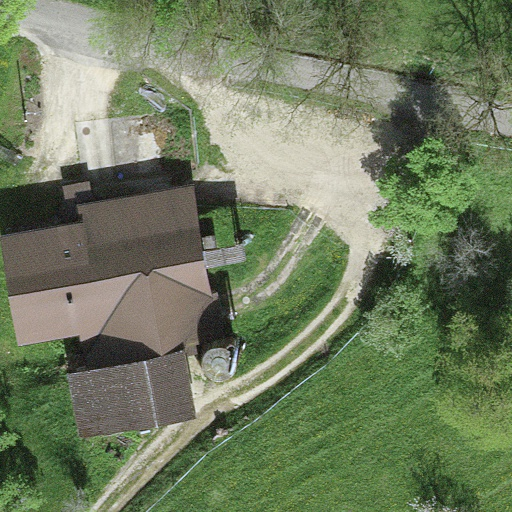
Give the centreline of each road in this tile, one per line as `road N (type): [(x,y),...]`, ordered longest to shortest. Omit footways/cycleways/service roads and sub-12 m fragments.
road 1 (track): [(187,51),(230,158),(352,208),(356,287),(308,354),(200,426),(101,511)]
road 2 (residential): [(0,10),(511,123)]
